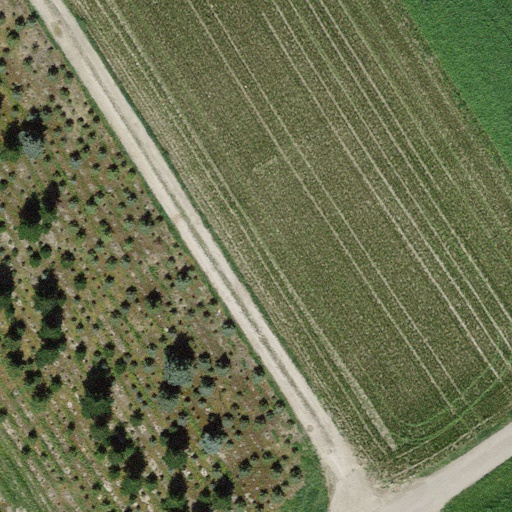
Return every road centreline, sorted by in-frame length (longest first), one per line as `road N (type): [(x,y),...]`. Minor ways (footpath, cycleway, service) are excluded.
road 1 (track): [(46,0),(376,511)]
road 2 (track): [(404,511),(511,437)]
